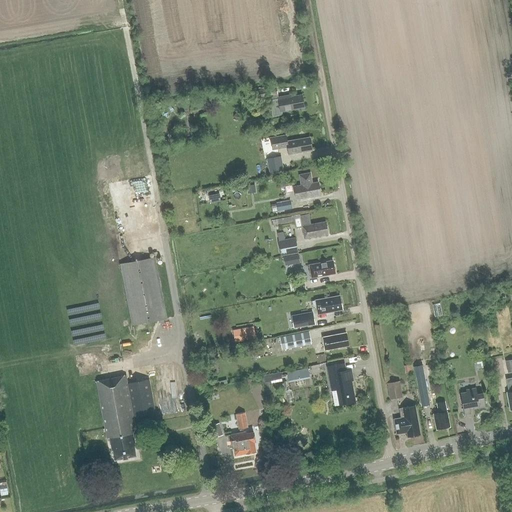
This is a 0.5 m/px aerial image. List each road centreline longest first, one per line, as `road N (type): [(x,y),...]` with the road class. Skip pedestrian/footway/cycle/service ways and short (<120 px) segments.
road 1 (unclassified): [(392,463),(317,60)]
road 2 (tertiary): [(147,511),(392,463)]
road 3 (tertiary): [(392,463),(511,435)]
